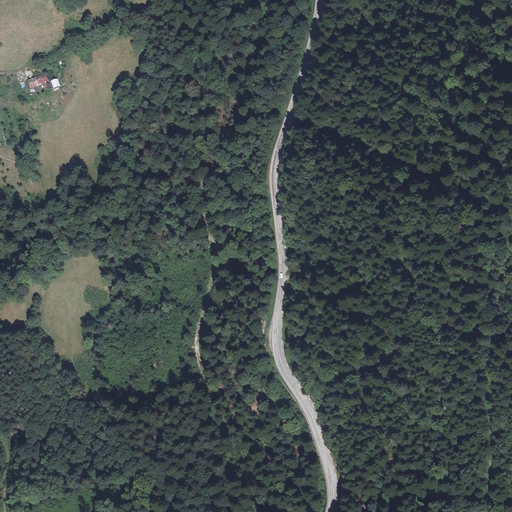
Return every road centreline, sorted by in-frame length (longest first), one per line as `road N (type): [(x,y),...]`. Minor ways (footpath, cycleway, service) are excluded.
road 1 (secondary): [(321,0),(277,170),(285,259),(276,347),(325,448),(333,511)]
road 2 (track): [(489,511),(495,470),(487,384),(511,245)]
road 3 (track): [(3,511),(23,471),(78,427),(91,394)]
